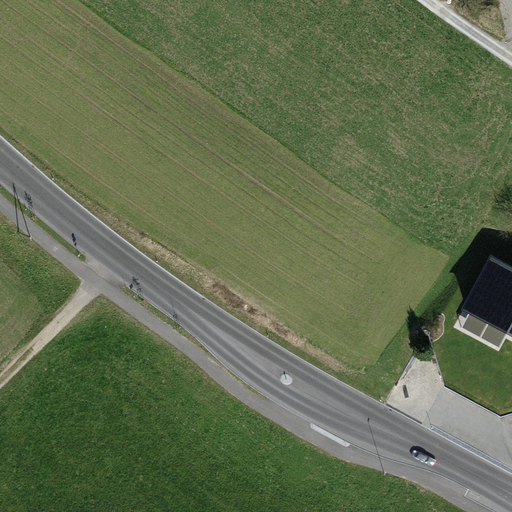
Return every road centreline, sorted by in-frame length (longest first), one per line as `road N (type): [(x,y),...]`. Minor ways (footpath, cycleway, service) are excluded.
road 1 (tertiary): [(511,497),(287,378),(116,258),(0,161)]
road 2 (track): [(116,258),(0,374)]
